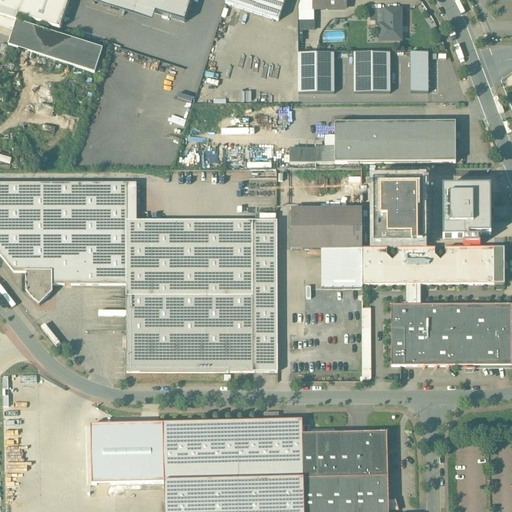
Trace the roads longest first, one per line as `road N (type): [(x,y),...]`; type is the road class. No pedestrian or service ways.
road 1 (residential): [(0,304),(57,372),(109,396),(431,398)]
road 2 (unknown): [(0,177),(108,174),(211,199),(234,197)]
road 3 (residential): [(511,168),(444,0)]
